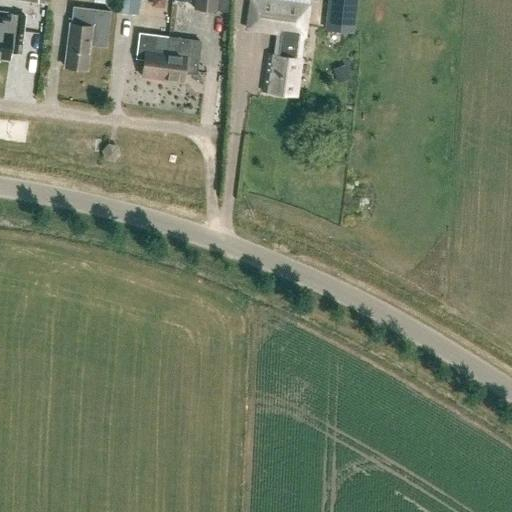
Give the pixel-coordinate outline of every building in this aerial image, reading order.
[(120,0),(118,13),(137,15),(139,0),(120,0)] [(194,0),(193,10),(216,12),(216,11),(229,13),(229,0),(194,0)] [(306,37),(310,7),(263,0),(253,0),(249,29),(280,33),(276,55),(268,54),(262,93),(296,98),(302,59),(300,59),(304,37),(306,37)] [(353,34),(357,0),(329,0),(326,30),(353,34)] [(107,44),(111,11),(73,6),(65,68),(86,70),(90,42),(91,42),(94,44),(102,45),(105,44),(107,44)] [(0,12),(0,59),(9,60),(10,53),(15,53),(16,44),(21,44),(25,16),(0,12)] [(162,80),(166,48),(155,47),(156,37),(139,34),(136,59),(144,60),(142,77),(162,80)] [(166,48),(162,80),(182,83),(184,74),(196,75),(200,42),(168,38),(167,48),(166,48)] [(346,69),(334,73),(337,83),(349,79),(346,69)]
